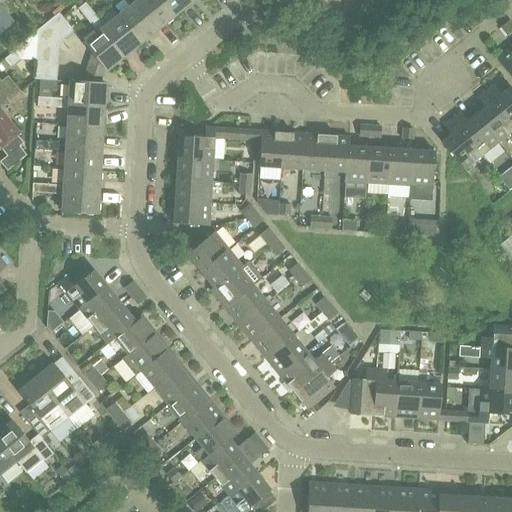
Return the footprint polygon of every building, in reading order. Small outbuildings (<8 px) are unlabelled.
[(126,0),(131,6),(118,16),(140,44),(157,30),(132,0),(126,0)] [(132,0),(157,30),(174,16),(160,0),(132,0)] [(160,0),(174,16),(191,3),(188,0),(160,0)] [(78,9),(87,19),(94,13),(85,3),(78,9)] [(45,24),(65,38),(74,31),(59,13),(45,24)] [(103,24),(94,13),(87,19),(98,33),(84,44),(106,71),(123,57),(99,27),(103,24)] [(105,27),(103,24),(99,27),(123,57),(140,44),(118,16),(105,27)] [(511,23),(509,20),(501,27),(508,35),(511,31),(511,23)] [(37,42),(59,49),(65,38),(45,24),(37,30),(37,42)] [(37,42),(37,30),(12,51),(20,60),(35,60),(36,57),(37,42)] [(36,57),(58,60),(59,49),(37,42),(36,57)] [(511,46),(497,58),(511,76),(511,46)] [(57,70),(58,60),(36,57),(35,60),(35,69),(57,70)] [(57,81),(57,70),(35,69),(34,79),(57,81)] [(0,105),(3,109),(22,94),(9,78),(2,83),(0,80),(0,105)] [(69,99),(65,99),(65,103),(104,106),(105,84),(70,82),(69,99)] [(494,86),(486,92),(511,124),(511,88),(511,87),(501,94),(494,86)] [(511,131),(511,124),(486,92),(478,99),(485,107),(476,114),(499,142),(511,131)] [(51,107),(52,98),(38,97),(37,107),(51,107)] [(102,127),(104,106),(65,103),(65,99),(52,98),(51,107),(69,109),(68,125),(102,127)] [(0,110),(0,147),(8,157),(24,144),(19,138),(21,136),(0,110)] [(482,156),(499,142),(476,114),(467,121),(461,113),(453,119),(482,156)] [(464,170),(482,156),(453,119),(444,126),(451,134),(442,142),(464,170)] [(66,142),(62,142),(62,147),(101,149),(102,127),(68,125),(66,142)] [(359,136),(370,137),(371,126),(360,126),(359,136)] [(371,126),(370,137),(380,138),(381,127),(371,126)] [(205,137),(179,136),(177,158),(213,161),(215,138),(223,139),(224,129),(209,128),(205,128),(205,137)] [(414,129),(403,128),(402,139),(413,140),(414,129)] [(242,140),(243,130),(224,129),(223,139),(242,140)] [(281,168),(284,133),(261,131),(259,167),(281,168)] [(305,134),(284,133),(281,168),(303,170),(305,134)] [(303,170),(324,171),(327,135),(305,134),(303,170)] [(344,182),(345,182),(348,146),(349,146),(349,137),(327,135),(324,171),(345,172),(344,182)] [(35,150),(48,150),(49,141),(35,140),(35,150)] [(100,171),(101,149),(62,147),(62,142),(49,141),(48,150),(66,152),(65,168),(100,171)] [(369,147),(349,146),(348,146),(345,182),(367,183),(369,147)] [(367,183),(389,184),(391,149),(369,147),(367,183)] [(20,148),(15,153),(22,162),(28,157),(20,148)] [(410,186),(412,150),(391,149),(389,184),(410,186)] [(412,150),(410,186),(432,187),(435,152),(412,150)] [(177,158),(176,180),(212,182),(213,161),(177,158)] [(498,177),(509,191),(511,188),(511,168),(511,167),(498,177)] [(64,185),(60,185),(59,190),(98,192),(100,171),(65,168),(64,185)] [(241,173),(240,184),(251,185),(251,174),(241,173)] [(210,204),(212,182),(176,180),(175,201),(210,204)] [(46,194),(46,184),(33,183),(32,193),(46,194)] [(62,212),(97,214),(98,192),(59,190),(60,185),(46,184),(46,194),(63,195),(62,212)] [(250,196),(251,185),(240,184),(239,195),(250,196)] [(268,214),(278,215),(279,201),(269,200),(268,214)] [(209,226),(210,204),(175,201),(173,224),(209,226)] [(241,211),(247,219),(256,213),(249,204),(241,211)] [(279,215),(290,215),(290,205),(280,204),(279,215)] [(263,221),(256,213),(247,219),(254,228),(263,221)] [(310,228),(321,228),(321,218),(310,217),(310,228)] [(321,218),(321,228),(331,229),(332,218),(321,218)] [(342,230),(356,231),(357,221),(343,220),(342,230)] [(396,221),(386,220),(386,233),(395,234),(396,221)] [(427,236),(439,236),(440,222),(430,221),(428,221),(427,236)] [(268,245),(277,238),(270,230),(262,237),(268,245)] [(187,255),(201,272),(228,250),(214,232),(187,255)] [(284,247),(277,238),(268,245),(275,253),(284,247)] [(190,242),(184,247),(188,253),(194,247),(190,242)] [(242,266),(228,250),(201,272),(213,288),(214,289),(242,266)] [(211,290),(225,308),(253,285),(263,277),(249,261),(242,266),(214,289),(213,288),(211,290)] [(296,279),(304,272),(297,264),(289,270),(296,279)] [(59,283),(80,310),(107,287),(93,270),(73,286),(66,277),(59,283)] [(311,280),(304,272),(296,279),(302,287),(311,280)] [(125,288),(131,296),(140,289),(133,281),(125,288)] [(267,302),(253,285),(225,308),(238,325),(267,302)] [(93,326),(121,304),(107,287),(80,310),(93,326)] [(140,289),(131,296),(138,304),(146,298),(140,289)] [(316,304),(323,313),(331,306),(324,297),(316,304)] [(267,302),(238,325),(252,342),(280,319),(267,302)] [(93,326),(107,343),(135,321),(134,320),(121,304),(93,326)] [(338,314),(331,306),(323,313),(329,321),(338,314)] [(141,314),(134,320),(135,321),(107,343),(114,353),(122,347),(128,355),(156,332),(141,314)] [(294,336),(280,319),(252,342),(266,358),(294,336)] [(482,337),(481,348),(511,349),(511,326),(493,326),(492,338),(482,337)] [(401,331),(380,329),(379,344),(400,346),(401,331)] [(141,371),(169,349),(156,332),(128,355),(141,371)] [(420,332),(410,332),(409,342),(420,343),(420,332)] [(266,358),(279,375),(307,353),(294,336),(266,358)] [(480,360),(481,348),(472,347),(471,359),(480,360)] [(511,349),(481,348),(480,360),(491,361),(490,370),(511,371),(511,349)] [(155,388),(183,366),(169,349),(141,371),(135,376),(149,393),(155,388)] [(314,362),(307,353),(279,375),(293,392),(329,363),(323,355),(314,362)] [(329,363),(293,392),(307,410),(335,387),(327,378),(336,371),(329,363)] [(52,364),(35,377),(57,405),(68,418),(85,405),(94,397),(79,377),(70,385),(52,364)] [(168,405),(196,383),(183,366),(155,388),(165,401),(168,405)] [(85,375),(91,384),(100,377),(93,369),(85,375)] [(351,415),(373,416),(376,370),(366,369),(365,380),(353,379),(351,415)] [(448,369),(447,378),(457,379),(457,369),(448,369)] [(386,370),(376,370),(373,416),(395,417),(397,382),(386,381),(386,370)] [(511,371),(490,370),(489,390),(485,390),(485,391),(511,392),(511,371)] [(68,418),(57,405),(35,377),(18,391),(35,412),(26,420),(38,435),(42,439),(68,418)] [(100,377),(91,384),(98,392),(107,385),(100,377)] [(395,417),(416,419),(418,383),(397,382),(395,417)] [(168,405),(182,422),(210,400),(196,383),(168,405)] [(441,384),(418,383),(416,419),(439,420),(441,384)] [(478,414),(469,413),(469,422),(487,423),(488,414),(511,415),(511,392),(485,391),(479,391),(478,403),(479,403),(478,414)] [(182,422),(195,439),(223,416),(210,400),(182,422)] [(105,411),(114,421),(122,414),(114,404),(105,411)] [(450,421),(469,422),(469,413),(451,412),(450,421)] [(122,414),(114,421),(122,432),(131,425),(122,414)] [(199,462),(201,461),(202,462),(229,439),(230,440),(238,434),(223,416),(195,439),(201,446),(195,451),(194,456),(199,462)] [(54,454),(42,439),(38,435),(29,442),(12,421),(0,430),(0,441),(17,462),(26,473),(42,460),(44,462),(54,454)] [(246,440),(253,448),(262,441),(255,433),(246,440)] [(139,443),(145,451),(154,444),(147,436),(139,443)] [(202,462),(215,479),(243,456),(230,440),(229,439),(202,462)] [(105,451),(95,440),(90,444),(99,456),(105,451)] [(0,475),(17,462),(0,441),(0,475)] [(262,441),(253,448),(260,456),(268,450),(262,441)] [(154,444),(145,451),(152,459),(161,453),(154,444)] [(215,479),(229,495),(257,473),(243,456),(215,479)] [(74,464),(68,469),(73,476),(80,471),(74,464)] [(61,466),(55,471),(65,483),(72,478),(61,466)] [(165,475),(172,484),(180,477),(173,469),(165,475)] [(271,490),(257,473),(229,495),(241,511),(254,511),(250,507),(271,490)] [(301,495),(300,511),(329,511),(331,484),(309,483),(308,495),(301,495)] [(347,485),(331,484),(329,511),(351,511),(353,485),(347,485)] [(372,511),(374,487),(353,485),(351,511),(372,511)] [(394,511),(396,488),(374,487),(372,511),(394,511)] [(416,511),(418,489),(396,488),(394,511),(416,511)] [(416,511),(437,511),(439,491),(418,489),(416,511)] [(459,511),(461,492),(439,491),(437,511),(459,511)] [(481,511),(482,497),(483,497),(484,494),(461,492),(459,511),(481,511)] [(197,494),(187,503),(194,511),(196,511),(206,505),(197,494)] [(502,511),(504,499),(483,497),(482,497),(481,511),(502,511)] [(502,511),(511,511),(511,499),(504,499),(502,511)]
